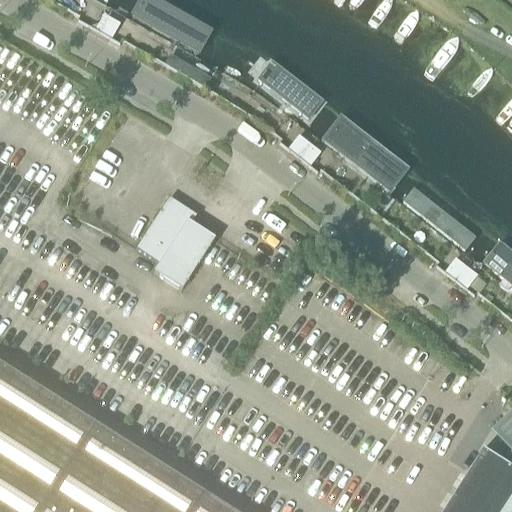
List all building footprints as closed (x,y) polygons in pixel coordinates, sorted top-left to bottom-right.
[(85,0),(104,11),(110,0),(85,0)] [(133,0),(122,21),(172,49),(186,57),(209,70),(220,49),(184,29),(133,0)] [(98,35),(109,41),(117,27),(106,21),(98,35)] [(240,61),(227,81),(308,139),(322,119),(240,61)] [(337,131),(322,150),(350,172),(385,199),(400,180),(337,131)] [(298,161),(308,148),(299,141),(289,153),(298,161)] [(318,156),(308,148),(298,161),(308,168),(318,156)] [(465,262),(480,243),(417,194),(402,212),(406,215),(465,262)] [(215,241),(191,226),(197,218),(186,211),(184,215),(167,203),(135,251),(159,266),(153,275),(181,293),(215,241)] [(511,268),(495,255),(480,274),(510,297),(511,298),(511,268)] [(455,284),(465,271),(455,264),(445,276),(455,284)] [(474,279),(465,271),(455,284),(464,291),(474,279)] [(221,511),(207,504),(0,372),(0,511),(221,511)] [(511,511),(511,420),(499,433),(511,446),(511,461),(505,468),(481,453),(444,511),(511,511)]
